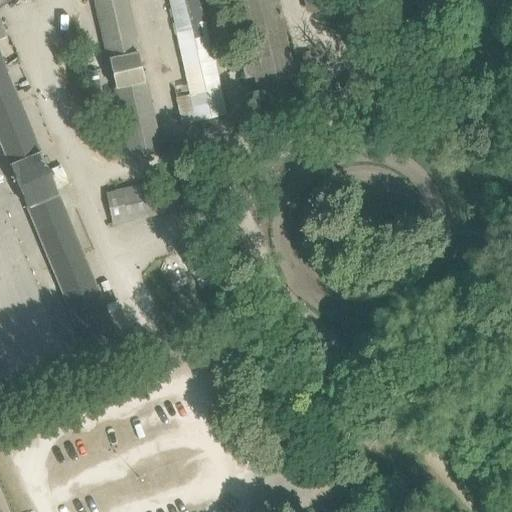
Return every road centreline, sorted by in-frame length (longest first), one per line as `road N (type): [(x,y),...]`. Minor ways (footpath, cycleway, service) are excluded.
road 1 (track): [(383,402),(283,299),(218,153),(268,149),(345,118),(511,32)]
road 2 (unknown): [(290,271),(312,295),(341,308),(374,308),(403,295),(425,272),(435,241),(432,209),(416,181),(390,162),(359,155),(327,161),(301,180),(284,208),(281,240)]
road 3 (unknown): [(158,511),(219,473),(210,429),(191,421),(66,472),(53,490),(59,511)]
road 4 (track): [(55,0),(29,29),(83,180),(178,158)]
road 5 (unknown): [(50,375),(141,336),(150,319),(83,180)]
road 6 (track): [(345,118),(327,69),(307,74),(288,0)]
road 7 (unknown): [(50,375),(0,255)]
road 8 (track): [(149,37),(178,158)]
